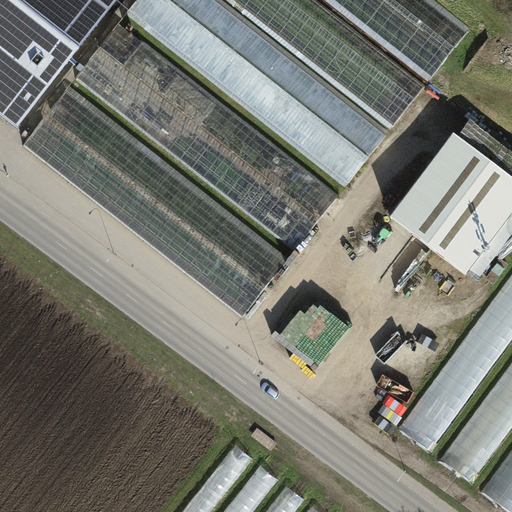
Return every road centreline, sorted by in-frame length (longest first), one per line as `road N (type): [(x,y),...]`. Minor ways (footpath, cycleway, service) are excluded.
road 1 (tertiary): [(420,511),(0,203)]
road 2 (unknown): [(224,366),(320,251)]
